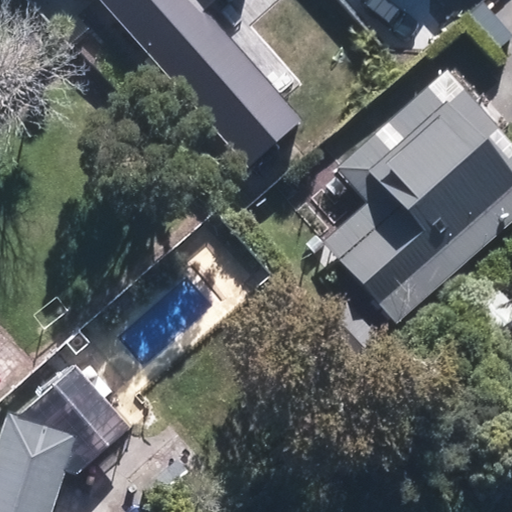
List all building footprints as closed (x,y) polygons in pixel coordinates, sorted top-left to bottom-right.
[(117,0),(101,15),(192,113),(260,51),(226,13),(229,10),(219,0),(117,0)] [(304,88),(318,176),(503,148),(497,110),(511,108),(511,74),(500,0),(383,0),(350,5),(358,53),(280,65),(284,91),(304,88)] [(331,197),(282,202),(288,257),(330,252),(329,243),(336,241),(331,197)] [(171,264),(187,285),(208,270),(192,248),(171,264)] [(0,401),(12,391),(0,377),(0,401)] [(226,401),(134,483),(159,511),(177,511),(261,438),(226,401)] [(511,463),(511,413),(502,401),(478,420),(511,463)] [(0,511),(66,511),(87,447),(18,425),(0,483),(0,511)]
